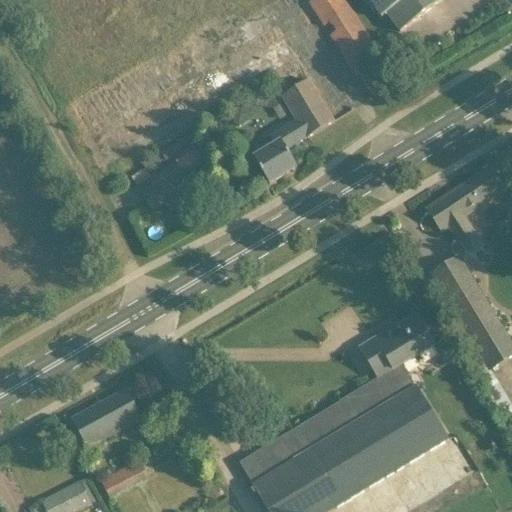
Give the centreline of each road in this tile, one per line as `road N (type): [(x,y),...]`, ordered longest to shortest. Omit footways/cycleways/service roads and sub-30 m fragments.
road 1 (primary): [(0,395),(511,91)]
road 2 (track): [(0,36),(151,306)]
